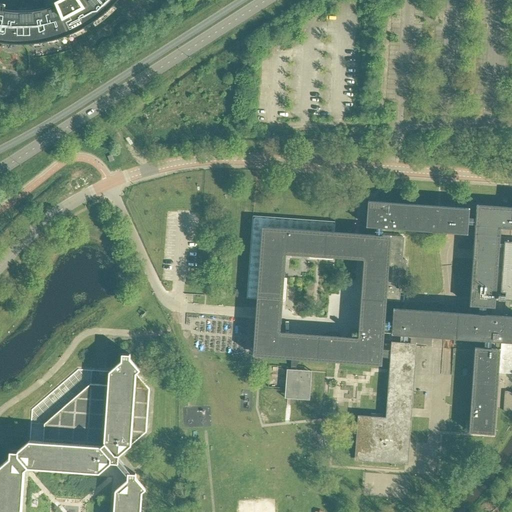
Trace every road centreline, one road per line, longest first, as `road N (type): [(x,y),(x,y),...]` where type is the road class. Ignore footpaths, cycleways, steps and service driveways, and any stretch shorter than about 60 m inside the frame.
road 1 (residential): [(0,267),(66,207),(169,164),(265,159),(511,177)]
road 2 (primary): [(0,170),(267,0)]
road 3 (primary): [(242,0),(0,149)]
